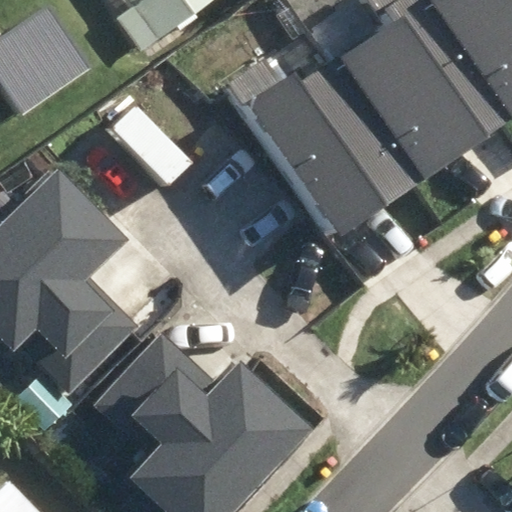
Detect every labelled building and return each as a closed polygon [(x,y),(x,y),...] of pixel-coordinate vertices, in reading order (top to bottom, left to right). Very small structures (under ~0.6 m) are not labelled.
[(119,25),(141,56),(221,0),(126,0),(136,13),(119,25)] [(370,0),(320,36),(407,159),(491,99),(420,0),(370,0)] [(511,0),(432,0),(499,94),(511,84),(511,0)] [(296,238),(402,163),(314,40),(209,115),(296,238)] [(58,162),(0,217),(0,332),(13,346),(18,341),(66,391),(140,321),(119,300),(116,303),(84,270),(125,231),(58,162)] [(210,391),(181,361),(134,406),(162,436),(128,468),(169,511),(228,511),(319,426),(250,353),(210,391)]
